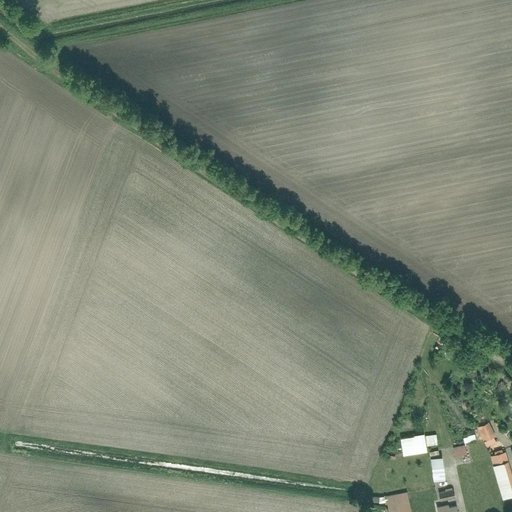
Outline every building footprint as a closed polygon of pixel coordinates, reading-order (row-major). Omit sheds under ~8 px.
[(491,422),(479,427),(487,447),(499,443),(491,422)] [(404,436),(407,453),(432,449),(429,432),(404,436)] [(467,444),(457,447),(458,455),(469,453),(467,444)] [(447,456),(435,458),(439,479),(450,477),(447,456)] [(511,460),(498,465),(507,497),(511,495),(511,460)] [(457,488),(441,491),(443,500),(459,496),(457,488)] [(413,511),(411,493),(388,496),(390,511),(413,511)]
